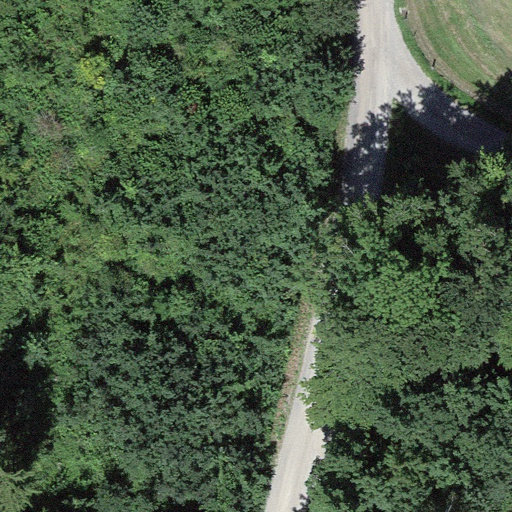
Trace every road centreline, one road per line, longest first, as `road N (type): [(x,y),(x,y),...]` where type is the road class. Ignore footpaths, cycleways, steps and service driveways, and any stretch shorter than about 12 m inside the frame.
road 1 (track): [(511,305),(405,368),(290,470)]
road 2 (track): [(511,122),(382,56)]
